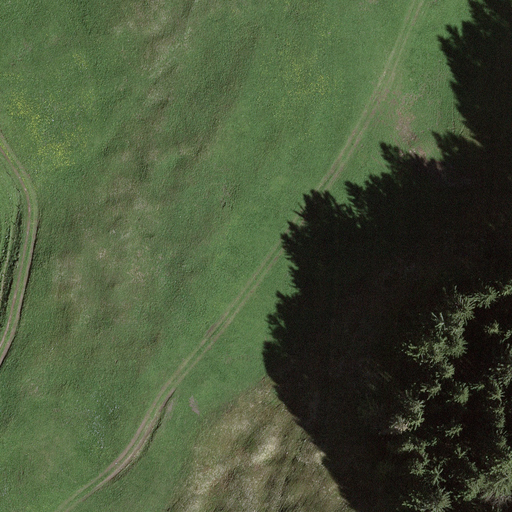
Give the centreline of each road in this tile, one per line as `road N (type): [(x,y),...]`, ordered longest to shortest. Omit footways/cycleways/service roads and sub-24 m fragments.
road 1 (track): [(59,511),(128,461),(305,204),(423,78),(457,29),(461,0)]
road 2 (track): [(0,136),(31,190),(33,220),(0,355)]
